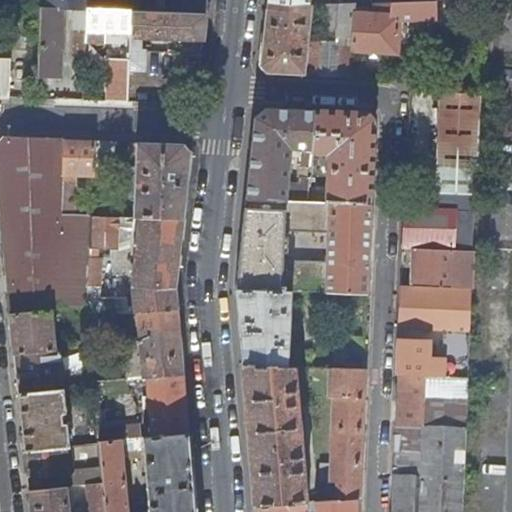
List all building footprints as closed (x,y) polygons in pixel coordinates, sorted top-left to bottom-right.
[(45,0),(47,9),(65,9),(72,9),(88,9),(86,0),(45,0)] [(400,16),(400,23),(438,23),(438,3),(391,5),(391,15),(400,16)] [(355,13),(355,4),(351,4),(328,5),(322,6),(321,33),(353,36),(355,13)] [(374,5),(374,14),(391,15),(391,5),(374,5)] [(313,6),(267,7),(265,23),(261,66),(266,73),(286,74),(305,75),(309,41),(308,41),(310,32),(313,6)] [(64,78),(65,9),(47,9),(43,8),(39,76),(64,78)] [(86,41),(88,9),(72,9),(70,51),(86,51),(86,41)] [(130,33),(131,11),(88,9),(86,41),(106,42),(106,32),(130,33)] [(203,38),(206,13),(131,11),(130,33),(130,58),(129,69),(145,69),(146,44),(139,44),(139,36),(203,38)] [(374,14),(355,13),(353,36),(353,45),(353,51),(398,54),(400,23),(400,16),(391,15),(374,14)] [(353,45),(353,36),(321,33),(310,32),(308,41),(309,41),(353,45)] [(309,41),(305,75),(351,77),(353,51),(353,45),(309,41)] [(0,96),(8,97),(9,58),(0,57),(0,96)] [(108,100),(129,101),(129,69),(130,58),(109,57),(108,100)] [(417,75),(416,85),(441,86),(442,76),(417,75)] [(412,144),(438,145),(441,91),(415,90),(414,109),(412,144)] [(476,195),(480,93),(441,91),(438,145),(436,193),(476,195)] [(252,144),(246,197),(287,199),(289,163),(295,163),(295,157),(290,157),(291,148),(300,149),(296,199),(309,200),(309,190),(312,154),(315,109),(266,107),(255,117),(252,144)] [(363,112),(315,109),(312,154),(337,155),(336,163),(331,164),(330,180),(327,184),(327,191),(309,190),(309,200),(371,203),(375,124),(363,112)] [(63,213),(65,139),(4,136),(0,140),(0,202),(11,313),(51,310),(76,307),(87,306),(92,214),(63,213)] [(95,140),(65,139),(63,213),(92,214),(92,203),(75,203),(76,174),(87,175),(87,184),(93,185),(95,140)] [(92,203),(92,214),(114,216),(116,141),(95,140),(93,185),(92,203)] [(183,144),(136,142),(134,216),(139,216),(184,218),(187,192),(191,152),(183,144)] [(436,193),(407,192),(406,212),(405,247),(474,250),(476,195),(436,193)] [(287,199),(246,197),(243,229),(236,289),(292,291),(368,294),(371,203),(309,200),(296,199),(287,199)] [(114,216),(92,214),(87,306),(88,316),(124,312),(123,297),(123,296),(104,295),(105,256),(101,256),(101,246),(118,247),(119,216),(114,216)] [(178,272),(184,218),(139,216),(132,278),(132,286),(133,297),(134,311),(137,311),(178,307),(176,288),(178,272)] [(412,265),(412,284),(453,285),(453,250),(418,249),(418,265),(412,265)] [(472,290),(403,287),(401,327),(460,329),(460,344),(453,357),(452,376),(469,377),(472,290)] [(292,291),(236,289),(240,325),(243,365),(290,366),(292,291)] [(123,297),(124,312),(134,311),(133,297),(123,297)] [(88,316),(87,306),(76,307),(80,347),(91,346),(88,316)] [(182,349),(178,307),(137,311),(139,338),(134,338),(134,344),(126,345),(128,376),(146,375),(152,437),(189,432),(187,410),(182,349)] [(51,310),(11,313),(15,353),(54,349),(51,310)] [(431,342),(401,341),(399,374),(450,377),(450,370),(445,370),(445,358),(430,358),(431,342)] [(54,349),(15,353),(19,392),(63,389),(63,379),(59,349),(54,349)] [(290,366),(243,365),(248,424),(255,505),(307,501),(297,367),(290,366)] [(359,497),(364,369),(333,368),(332,397),(336,397),(333,482),(340,482),(339,498),(359,497)] [(463,511),(469,377),(452,376),(450,377),(399,374),(396,447),(393,511),(463,511)] [(63,379),(63,389),(94,386),(93,376),(63,379)] [(63,389),(19,392),(25,449),(69,446),(67,422),(62,423),(61,413),(66,412),(63,389)] [(138,423),(98,427),(98,430),(86,431),(87,444),(100,443),(100,442),(139,438),(138,423)] [(105,511),(195,511),(193,483),(189,432),(152,437),(139,438),(100,442),(100,443),(102,466),(103,482),(105,511)] [(69,446),(25,449),(27,469),(40,469),(41,475),(67,473),(66,453),(71,453),(71,446),(69,446)] [(72,468),(73,472),(74,485),(86,484),(103,482),(102,466),(72,468)] [(88,511),(105,511),(103,482),(86,484),(88,511)] [(68,511),(65,486),(29,490),(31,511),(68,511)] [(308,511),(307,501),(255,505),(255,511),(308,511)]
